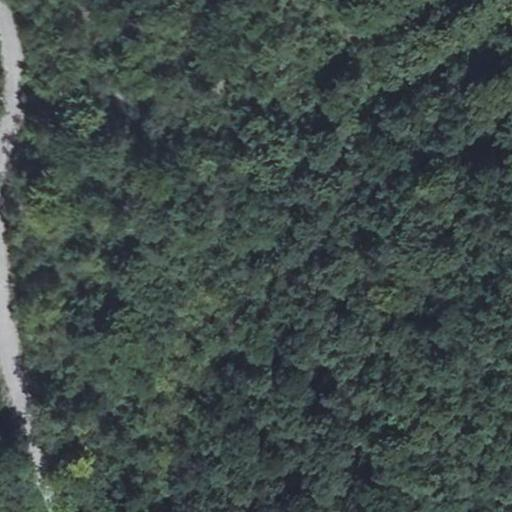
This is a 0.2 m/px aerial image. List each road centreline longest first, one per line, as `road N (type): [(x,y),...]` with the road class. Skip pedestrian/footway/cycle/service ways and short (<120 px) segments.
road 1 (track): [(0,356),(55,511)]
road 2 (track): [(0,24),(14,57),(0,170)]
